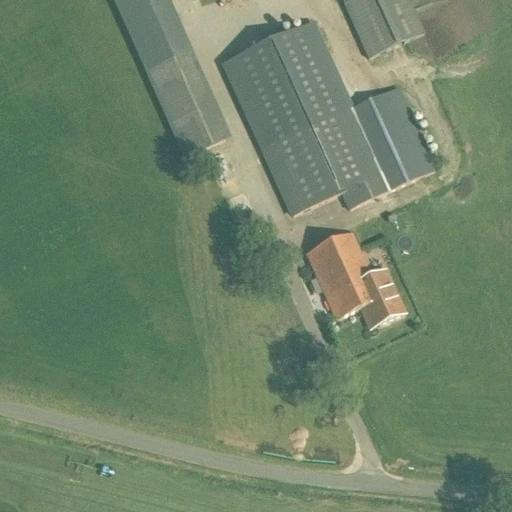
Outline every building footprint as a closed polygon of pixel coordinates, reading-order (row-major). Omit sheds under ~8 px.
[(174,0),(122,0),(145,57),(190,40),(174,0)] [(424,37),(421,30),(408,0),(361,0),(345,7),(365,55),(369,61),(424,37)] [(311,28),(224,67),(262,152),(292,218),(341,196),(348,213),(377,200),(434,175),(397,92),(349,113),(311,28)] [(191,125),(173,133),(184,159),(194,154),(202,151),(191,125)] [(384,276),(369,282),(350,239),(306,259),(335,324),(361,313),(370,333),(403,318),(384,276)]
